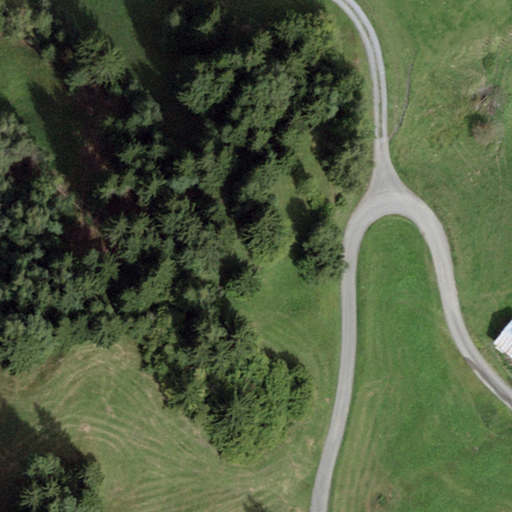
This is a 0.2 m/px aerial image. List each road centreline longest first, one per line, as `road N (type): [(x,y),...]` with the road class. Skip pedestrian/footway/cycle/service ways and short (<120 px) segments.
road 1 (track): [(321,511),(349,415),(359,205),(390,187),(412,196),(443,231),(459,325),(478,364),(511,398)]
road 2 (track): [(390,187),(374,51),(339,0)]
